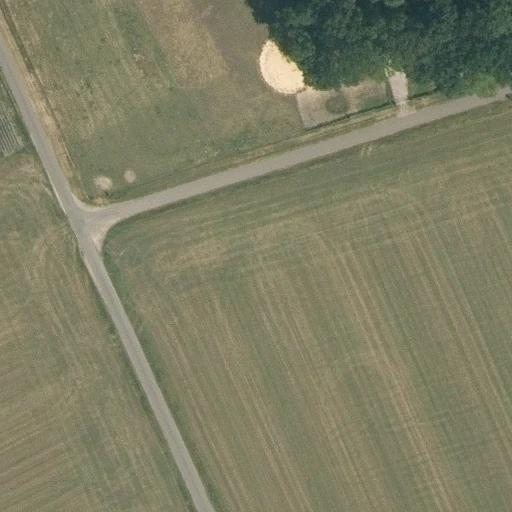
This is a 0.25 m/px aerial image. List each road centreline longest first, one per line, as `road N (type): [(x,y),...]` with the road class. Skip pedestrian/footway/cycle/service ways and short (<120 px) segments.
road 1 (unclassified): [(76,224),(511,92)]
road 2 (unclassified): [(204,511),(76,224)]
road 3 (unclassified): [(76,224),(0,45)]
